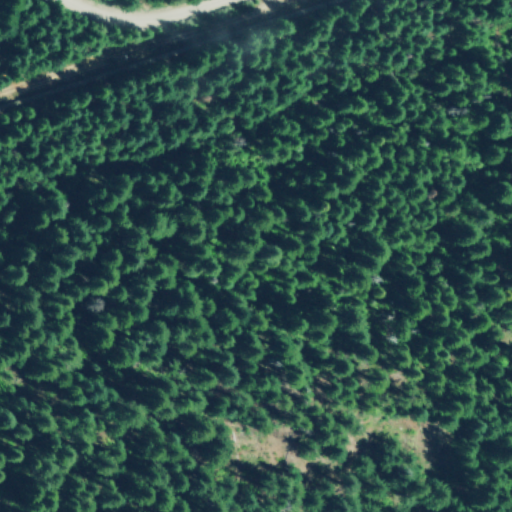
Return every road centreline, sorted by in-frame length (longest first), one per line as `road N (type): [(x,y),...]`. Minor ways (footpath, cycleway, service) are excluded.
road 1 (track): [(0,95),(268,9),(274,0)]
road 2 (residential): [(222,0),(171,17),(121,19),(65,0)]
